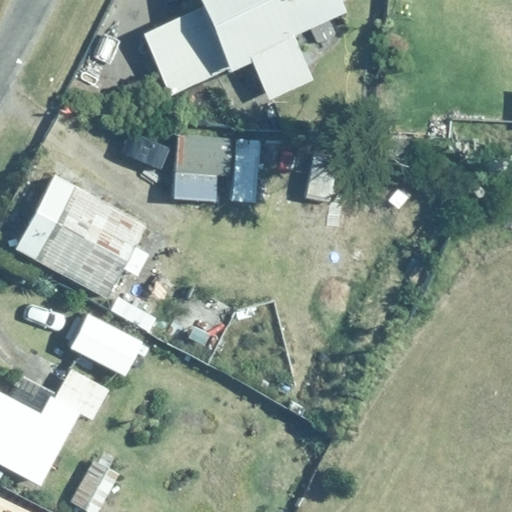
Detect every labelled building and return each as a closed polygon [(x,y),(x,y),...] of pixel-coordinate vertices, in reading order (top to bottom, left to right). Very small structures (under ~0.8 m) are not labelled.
[(143,31),(171,91),(227,65),(229,69),(252,59),(271,99),(316,78),(297,38),(349,13),(343,0),(199,0),(201,4),(143,31)] [(265,143),(265,133),(170,133),(170,196),(211,196),(211,173),(225,173),(225,200),(265,200),(265,170),(295,170),(294,143),(265,143)] [(56,176),(16,249),(107,299),(147,225),(56,176)] [(141,344),(86,316),(70,347),(125,376),(141,344)] [(0,391),(0,464),(41,486),(80,411),(51,396),(42,414),(0,391)] [(95,511),(117,474),(92,461),(70,501),(91,511),(95,511)]
